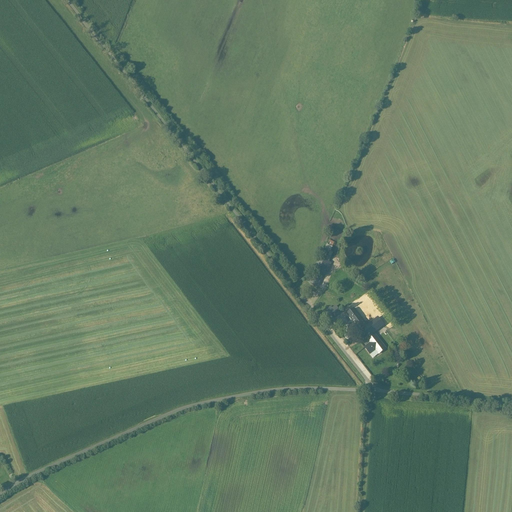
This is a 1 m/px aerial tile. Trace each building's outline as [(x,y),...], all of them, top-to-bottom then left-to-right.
[(328,261),(320,258),(309,286),(313,288),(314,285),(318,286),(328,261)] [(333,311),(330,308),(325,311),(332,319),(340,312),(337,308),(333,311)] [(357,313),(354,309),(346,315),(355,326),(357,325),(362,331),(367,327),(366,326),(367,326),(361,319),(357,313)] [(378,318),(368,326),(373,333),(374,333),(384,325),(378,318)] [(373,333),(368,326),(367,327),(362,331),(361,331),(366,337),(367,338),(368,339),(369,340),(371,343),(365,348),(370,355),(376,350),(379,354),(386,349),(378,338),(374,333),(373,333)]
